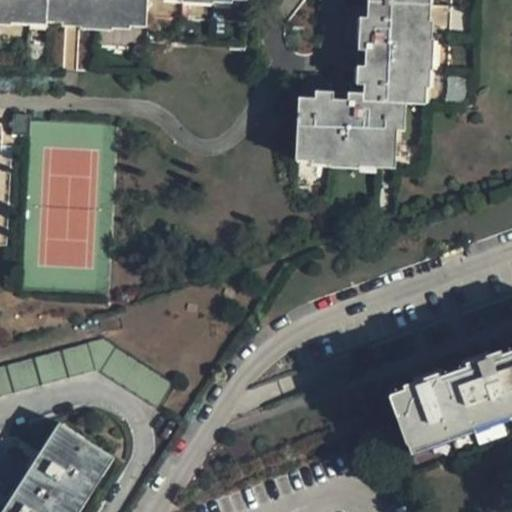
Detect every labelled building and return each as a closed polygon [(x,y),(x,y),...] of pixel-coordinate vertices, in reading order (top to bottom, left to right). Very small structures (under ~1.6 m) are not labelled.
[(0,0),(0,15),(13,16),(13,9),(80,13),(79,18),(112,21),(113,14),(145,15),(145,0),(0,0)] [(288,93),(287,146),(317,147),(317,152),(349,154),(349,148),(382,150),(384,95),(404,97),(405,66),(412,66),(414,32),(407,31),(408,0),(356,0),(355,29),(347,28),(346,46),(354,46),(352,90),(338,90),(337,95),(288,93)] [(31,112),(15,111),(14,133),(30,135),(31,119),(31,112)] [(511,404),(511,259),(336,323),(365,401),(387,393),(406,443),(511,404)] [(0,396),(95,370),(88,343),(0,367),(0,396)] [(157,408),(173,385),(115,348),(100,370),(157,408)] [(70,511),(106,455),(60,424),(3,511),(70,511)]
